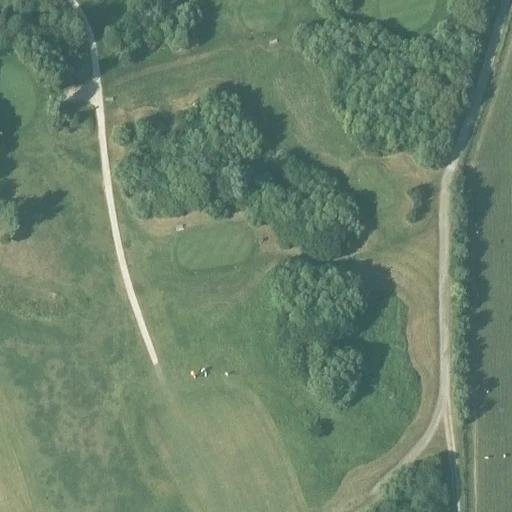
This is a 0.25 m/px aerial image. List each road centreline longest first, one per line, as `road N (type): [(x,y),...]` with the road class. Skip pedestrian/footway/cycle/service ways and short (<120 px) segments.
road 1 (track): [(503,0),(442,197),(443,382),(454,511)]
road 2 (track): [(67,0),(87,29),(116,248),(153,361)]
road 3 (track): [(341,511),(415,452),(443,382)]
